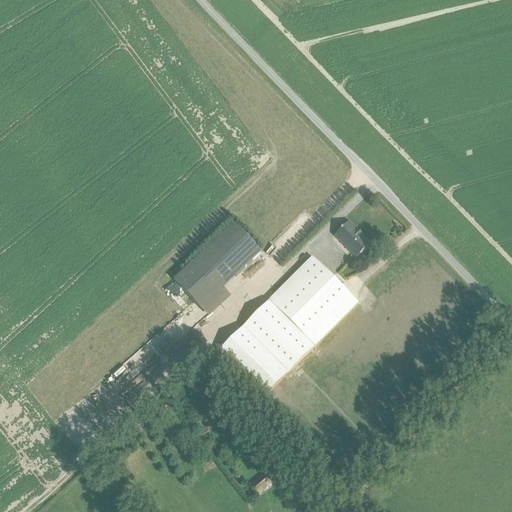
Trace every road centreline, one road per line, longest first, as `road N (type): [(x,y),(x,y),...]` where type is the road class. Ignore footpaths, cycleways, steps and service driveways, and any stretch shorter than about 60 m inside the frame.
road 1 (residential): [(511,324),(200,0)]
road 2 (unknown): [(375,182),(136,414)]
